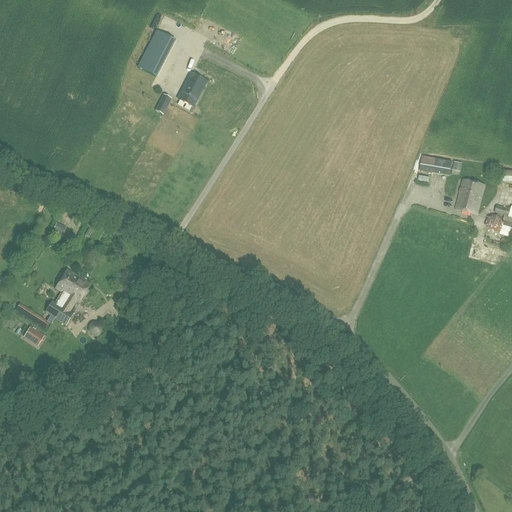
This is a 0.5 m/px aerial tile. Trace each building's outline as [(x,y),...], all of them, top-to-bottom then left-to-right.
[(174,40),(145,26),(122,72),(151,86),(174,40)] [(247,54),(252,40),(245,37),(239,52),(247,54)] [(166,84),(169,73),(162,72),(160,83),(166,84)] [(206,82),(191,74),(178,100),(193,108),(206,82)] [(155,111),(163,115),(172,100),(163,95),(155,111)] [(422,156),(420,172),(440,175),(439,180),(445,181),(446,176),(449,176),(452,161),(422,156)] [(460,171),(461,163),(454,162),(453,170),(460,171)] [(498,183),(511,185),(511,171),(500,170),(498,183)] [(485,185),(463,180),(456,210),(477,215),(485,185)] [(511,214),(509,213),(510,210),(497,206),(495,214),(501,216),(500,220),(511,223),(511,216),(510,216),(511,214)] [(500,232),(503,223),(497,217),(488,218),(485,227),(491,234),(500,232)] [(45,313),(54,319),(62,307),(61,307),(68,297),(79,278),(67,270),(55,289),(61,292),(55,303),(52,301),(45,313)] [(62,307),(54,319),(52,323),(62,329),(65,326),(72,314),(69,312),(74,305),(70,302),(72,299),(79,303),(90,285),(79,278),(68,297),(61,307),(62,307)] [(36,315),(32,322),(41,328),(46,321),(36,315)] [(24,336),(39,345),(44,336),(30,327),(24,336)] [(105,362),(113,354),(106,347),(97,354),(105,362)]
